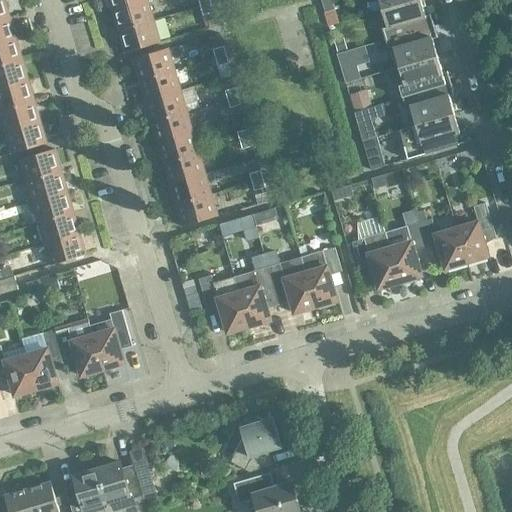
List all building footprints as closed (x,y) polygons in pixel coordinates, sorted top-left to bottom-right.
[(0,0),(0,21),(9,19),(3,0),(0,0)] [(146,0),(110,0),(113,11),(147,1),(146,0)] [(321,0),(325,13),(335,10),(332,0),(321,0)] [(378,0),(382,11),(417,0),(378,0)] [(382,29),(385,41),(434,27),(430,15),(425,16),(420,0),(417,0),(382,11),(387,28),(382,29)] [(113,11),(119,31),(153,22),(147,1),(113,11)] [(211,4),(200,8),(203,16),(214,13),(211,4)] [(0,43),(15,40),(9,19),(0,21),(0,43)] [(124,52),(125,53),(160,43),(160,41),(159,42),(153,22),(119,31),(125,51),(124,52)] [(437,38),(434,27),(385,41),(389,53),(394,51),(399,68),(437,57),(432,40),(437,38)] [(344,52),(355,47),(352,39),(341,44),(344,52)] [(0,43),(0,66),(21,60),(15,40),(0,43)] [(226,55),(224,47),(213,50),(215,59),(226,55)] [(134,61),(140,81),(174,71),(168,51),(169,51),(168,49),(132,59),(133,61),(134,61)] [(229,64),(226,55),(215,59),(218,67),(229,64)] [(442,74),(437,57),(399,68),(404,85),(399,86),(402,98),(451,84),(447,72),(442,74)] [(21,60),(0,66),(0,89),(27,81),(21,60)] [(341,69),(345,83),(357,80),(353,66),(341,69)] [(180,92),(174,71),(140,81),(146,101),(180,92)] [(0,89),(0,111),(33,102),(27,81),(0,89)] [(454,96),(451,84),(402,98),(406,110),(411,109),(416,126),(454,114),(449,97),(454,96)] [(225,91),(227,100),(238,97),(236,88),(225,91)] [(366,90),(349,95),(354,111),(371,106),(366,90)] [(146,101),(152,122),(186,112),(180,92),(146,101)] [(238,97),(227,100),(230,109),(241,105),(238,97)] [(0,111),(0,112),(6,132),(40,122),(33,102),(0,111)] [(152,122),(158,143),(192,133),(186,112),(152,122)] [(459,131),(454,114),(416,126),(399,131),(407,160),(468,142),(464,130),(459,131)] [(45,142),(40,122),(6,132),(12,152),(11,153),(11,154),(47,144),(47,142),(45,142)] [(237,133),(239,141),(251,138),(248,130),(237,133)] [(158,143),(164,164),(198,154),(192,133),(158,143)] [(251,138),(239,141),(242,150),(253,147),(251,138)] [(372,139),(363,142),(368,161),(378,158),(372,139)] [(21,162),(27,182),(60,172),(54,152),(56,151),(55,150),(19,160),(20,162),(21,162)] [(164,164),(171,184),(204,174),(198,154),(164,164)] [(263,180),(260,171),(249,174),(252,183),(263,180)] [(27,182),(33,202),(66,193),(60,172),(27,182)] [(374,179),(371,179),(374,189),(386,185),(386,188),(401,184),(397,172),(374,179)] [(171,184),(177,205),(210,195),(204,174),(171,184)] [(254,192),(265,188),(263,180),(252,183),(254,192)] [(33,202),(39,223),(73,213),(66,193),(33,202)] [(216,215),(210,195),(177,205),(183,225),(181,225),(182,227),(218,216),(217,215),(216,215)] [(478,222),(457,229),(467,263),(488,257),(484,241),(496,238),(493,228),(486,203),(473,207),(478,222)] [(265,211),(252,214),(256,226),(268,222),(265,211)] [(419,223),(426,247),(431,246),(435,260),(442,258),(445,270),(467,263),(457,229),(436,235),(431,220),(426,221),(423,211),(416,213),(419,223)] [(39,223),(45,244),(79,234),(73,213),(39,223)] [(419,223),(385,233),(400,283),(422,277),(414,251),(426,247),(419,223)] [(385,233),(364,239),(352,243),(359,267),(371,263),(379,289),(400,283),(385,233)] [(85,254),(79,234),(45,244),(51,264),(50,264),(50,266),(86,255),(86,254),(85,254)] [(301,258),(306,273),(316,308),(337,301),(330,276),(342,272),(335,248),(301,258)] [(268,268),(275,292),(287,288),(294,314),(316,308),(306,273),(295,276),(294,272),(285,267),(281,268),(278,256),(265,260),(267,268),(268,268)] [(234,277),(239,293),(249,327),(271,321),(263,295),(275,292),(268,268),(267,268),(234,277)] [(58,291),(54,275),(41,279),(46,294),(58,291)] [(198,279),(208,311),(220,308),(228,334),(249,327),(239,293),(234,277),(213,283),(211,275),(198,279)] [(14,277),(4,279),(0,280),(0,295),(18,290),(14,277)] [(45,291),(41,279),(27,283),(30,295),(45,291)] [(183,289),(190,313),(203,309),(196,285),(183,289)] [(114,330),(93,336),(103,370),(124,364),(120,350),(133,347),(122,311),(110,314),(114,330)] [(88,321),(55,330),(65,364),(77,361),(81,377),(103,370),(93,336),(88,321)] [(47,349),(26,355),(36,390),(58,384),(53,368),(65,364),(55,330),(43,334),(47,349)] [(36,390),(26,355),(5,362),(1,346),(0,346),(0,372),(7,371),(15,396),(36,390)] [(230,463),(245,471),(252,457),(282,449),(272,418),(262,421),(255,417),(251,424),(241,427),(244,437),(230,463)] [(133,466),(137,478),(144,503),(158,499),(147,462),(133,466)] [(120,463),(97,469),(109,511),(123,511),(126,511),(147,511),(144,503),(137,478),(126,482),(120,463)] [(109,511),(97,469),(74,476),(80,495),(68,499),(71,511),(109,511)] [(254,494),(250,479),(234,484),(239,504),(255,500),(258,511),(300,511),(291,483),(254,494)] [(34,511),(59,511),(51,483),(28,490),(34,511)] [(34,511),(28,490),(5,496),(9,511),(34,511)]
